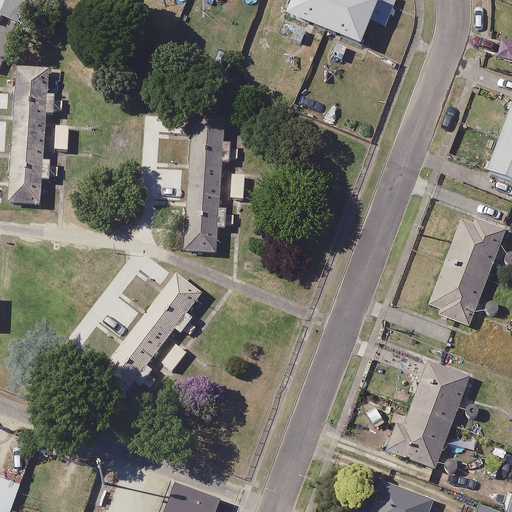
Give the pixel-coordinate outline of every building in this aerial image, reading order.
[(15,0),(0,0),(0,15),(8,19),(15,0)] [(289,0),(283,16),(358,46),(368,21),(385,28),(395,0),(289,0)] [(48,71),(16,69),(7,204),(39,206),(41,180),(48,181),(49,161),(42,161),(45,112),(65,114),(66,93),(46,92),(48,71)] [(511,98),(484,173),(511,183),(511,98)] [(222,119),(191,117),(184,252),(215,254),(222,119)] [(68,126),(54,125),(53,150),(67,151),(68,126)] [(503,233),(462,217),(426,311),(467,327),(503,233)] [(198,295),(173,277),(94,384),(119,401),(134,381),(139,385),(149,371),(145,367),(198,295)] [(186,353),(174,343),(159,363),(172,372),(186,353)] [(468,378),(427,363),(403,426),(396,423),(385,452),(434,470),(468,378)] [(10,511),(20,486),(0,478),(0,511),(10,511)] [(426,511),(431,500),(382,482),(370,511),(426,511)] [(216,511),(220,502),(172,485),(162,511),(216,511)]
